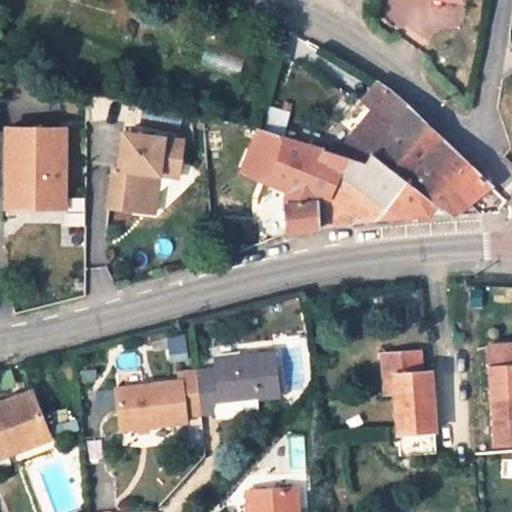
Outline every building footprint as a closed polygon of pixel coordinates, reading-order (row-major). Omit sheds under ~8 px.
[(389,90),(377,82),(362,100),(372,109),(336,152),(364,162),(371,153),(406,180),(384,208),(396,217),(429,216),(438,203),(455,214),(490,184),(389,90)] [(64,124),(6,124),(6,176),(24,177),(23,191),(35,203),(51,203),(64,192),(64,124)] [(364,162),(336,152),(267,130),(259,127),(256,133),(240,172),(299,197),(296,202),(286,203),(288,232),(333,225),(379,218),(396,217),(384,208),(406,180),(371,153),(364,162)] [(184,139),(120,132),(116,169),(111,169),(107,207),(143,211),(147,172),(162,174),(163,159),(182,161),(184,139)] [(182,161),(163,159),(162,174),(181,176),(182,161)] [(162,174),(147,172),(143,211),(158,213),(162,174)] [(24,177),(6,176),(6,203),(35,203),(23,191),(24,177)] [(495,446),(511,444),(511,343),(488,345),(495,446)] [(384,374),(394,374),(396,395),(400,454),(435,451),(430,372),(421,372),(420,351),(383,354),(384,374)] [(213,413),(212,404),(278,397),(273,353),(216,359),(217,370),(194,372),(199,415),(213,413)] [(199,415),(194,372),(179,374),(180,381),(117,389),(121,430),(185,423),(184,416),(199,415)] [(396,395),(394,374),(384,374),(386,395),(396,395)] [(0,402),(0,457),(48,439),(31,391),(0,402)] [(297,511),(297,489),(246,492),(247,511),(297,511)]
